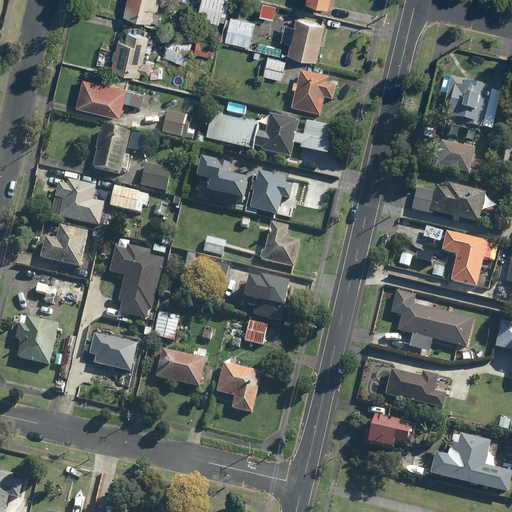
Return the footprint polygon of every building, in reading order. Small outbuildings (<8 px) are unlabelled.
[(127,0),(123,15),(152,22),(157,0),(127,0)] [(225,0),(201,0),(197,19),(219,24),(225,0)] [(277,5),(262,2),(259,16),(274,19),(277,5)] [(251,47),(256,22),(226,16),(221,41),(251,47)] [(288,55),(317,61),(325,25),(296,19),(288,55)] [(113,71),(139,76),(148,38),(121,32),(113,71)] [(184,67),(193,43),(173,35),(164,59),(184,67)] [(194,53),(212,57),(214,45),(197,42),(194,53)] [(281,79),(285,61),(266,57),(262,74),(281,79)] [(300,75),(291,113),(320,120),(330,82),(300,75)] [(83,78),(76,107),(120,118),(127,88),(83,78)] [(440,123),(481,133),(491,92),(450,82),(440,123)] [(162,135),(185,141),(191,119),(167,113),(162,135)] [(251,152),(256,127),(211,117),(205,142),(251,152)] [(290,159),(297,124),(269,118),(262,153),(290,159)] [(306,126),(299,150),(327,158),(333,133),(306,126)] [(102,129),(92,170),(120,177),(130,136),(102,129)] [(441,143),(435,167),(468,176),(475,151),(441,143)] [(508,169),(511,153),(511,149),(503,147),(497,166),(508,169)] [(491,155),(480,153),(478,164),(489,166),(491,155)] [(203,156),(198,176),(212,180),(209,193),(244,202),(250,178),(230,174),(233,163),(203,156)] [(140,187),(166,193),(171,171),(145,165),(140,187)] [(249,211),(276,217),(285,180),(258,174),(249,211)] [(410,209),(477,225),(485,194),(418,179),(410,209)] [(108,191),(67,183),(60,221),(100,229),(108,191)] [(114,191),(109,207),(133,213),(138,197),(114,191)] [(168,203),(155,202),(153,217),(166,219),(168,203)] [(79,270),(87,235),(50,226),(41,261),(79,270)] [(443,234),(426,228),(423,239),(439,244),(443,234)] [(292,271),(299,243),(268,235),(261,263),(292,271)] [(441,281),(475,289),(486,245),(452,236),(441,281)] [(227,243),(207,238),(203,254),(223,259),(227,243)] [(163,261),(137,255),(137,254),(114,249),(109,275),(124,278),(115,316),(149,324),(163,261)] [(223,290),(228,268),(203,262),(198,284),(223,290)] [(252,317),(281,324),(289,287),(260,281),(252,317)] [(69,289),(60,286),(55,301),(65,304),(69,289)] [(462,355),(471,322),(396,301),(387,335),(462,355)] [(153,338),(173,343),(179,319),(159,314),(153,338)] [(18,359),(48,367),(58,327),(28,319),(18,359)] [(244,344),(261,348),(266,327),(249,323),(244,344)] [(215,331),(202,329),(199,342),(212,344),(215,331)] [(130,374),(137,347),(94,337),(88,364),(130,374)] [(64,384),(73,342),(64,340),(54,382),(64,384)] [(155,380),(199,390),(206,362),(162,352),(155,380)] [(252,416),(261,376),(222,367),(213,407),(252,416)] [(449,385),(390,373),(385,399),(443,411),(449,385)] [(503,415),(481,413),(480,423),(501,426),(503,415)] [(374,419),(368,445),(405,453),(411,427),(374,419)] [(434,458),(429,479),(507,497),(511,476),(483,469),(489,445),(452,436),(446,460),(434,458)] [(13,475),(0,472),(0,511),(4,511),(8,499),(18,501),(22,484),(12,482),(13,475)]
